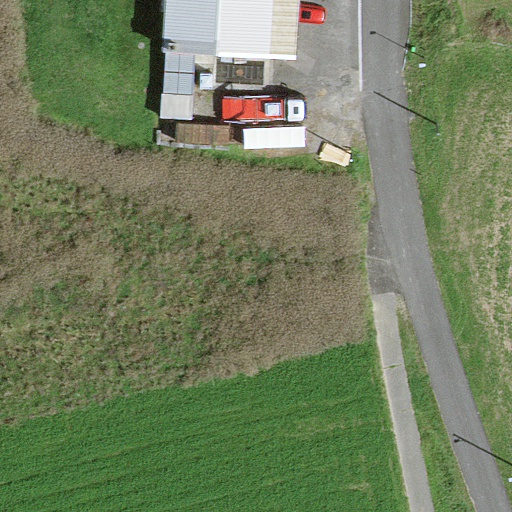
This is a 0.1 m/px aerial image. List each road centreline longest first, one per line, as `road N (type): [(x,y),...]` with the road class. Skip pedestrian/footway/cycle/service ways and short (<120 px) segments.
road 1 (residential): [(384,0),(382,107),(399,212),(499,511)]
road 2 (track): [(399,212),(385,318),(424,511)]
